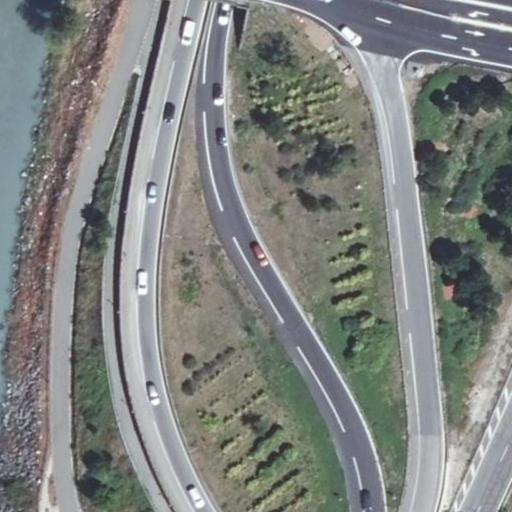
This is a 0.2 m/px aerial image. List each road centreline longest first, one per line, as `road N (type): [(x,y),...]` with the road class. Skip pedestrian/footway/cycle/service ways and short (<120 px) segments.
road 1 (motorway): [(222,0),(211,125),(223,187),(248,248),(348,420),(370,511)]
road 2 (motorway): [(195,0),(156,169),(145,275),(164,424),(205,511)]
road 3 (motorway): [(388,22),(385,57),(428,400),(421,511)]
road 4 (motorway): [(511,19),(432,4),(403,7),(388,22)]
road 5 (secondary): [(388,22),(511,49)]
